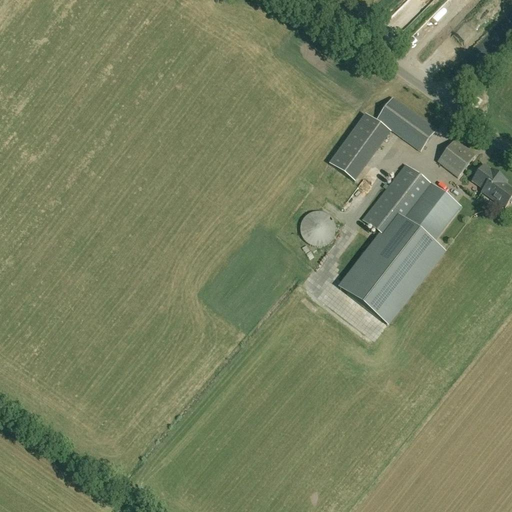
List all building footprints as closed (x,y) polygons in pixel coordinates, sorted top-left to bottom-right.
[(406,27),(433,0),(412,0),(415,2),(398,19),(406,27)] [(428,65),(437,58),(443,65),(449,61),(435,44),(420,56),(428,65)] [(377,121),(421,153),(437,131),(393,100),(377,121)] [(438,163),(458,179),(476,157),(456,141),(438,163)] [(431,244),(459,209),(406,167),(378,202),(377,202),(362,221),(381,236),(339,289),(385,326),(443,253),(431,244)] [(511,192),(504,187),(507,182),(492,171),(491,172),(484,167),(473,182),(484,190),(483,193),(505,209),(510,203),(511,204),(511,203),(511,192)] [(475,204),(482,197),(476,190),(468,196),(475,204)] [(302,227),(302,232),(303,237),(306,241),(310,244),(315,246),(320,246),(325,245),(329,242),(332,238),(334,233),(334,228),(333,223),(330,219),(326,216),(321,214),(316,214),(311,215),(307,218),(304,222),(302,227)]
